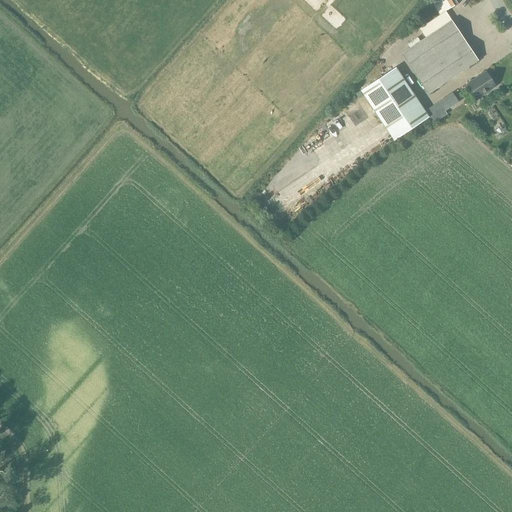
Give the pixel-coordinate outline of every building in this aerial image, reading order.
[(440,0),(433,5),(440,15),(445,12),(458,4),(455,0),(440,0)] [(426,38),(401,54),(428,94),(478,61),(445,12),(440,15),(420,29),(426,38)] [(360,90),(394,140),(428,117),(395,67),(360,90)] [(467,85),(477,98),(495,86),(486,72),(467,85)] [(440,104),(444,110),(450,106),(446,100),(440,104)]
